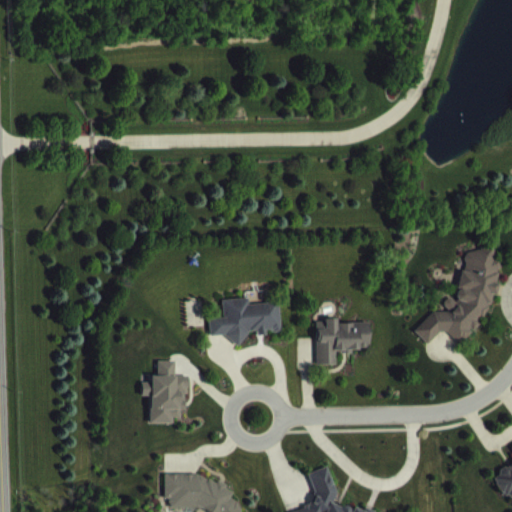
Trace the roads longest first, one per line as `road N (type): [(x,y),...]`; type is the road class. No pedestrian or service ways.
road 1 (residential): [(280,418),(450,409),(480,397),(511,366)]
road 2 (residential): [(277,429),(280,411),(271,396),(255,390),(233,401),(230,424),(240,437),(255,442),(277,429)]
